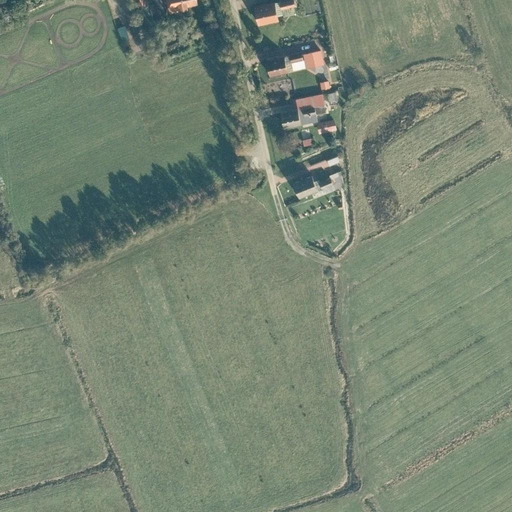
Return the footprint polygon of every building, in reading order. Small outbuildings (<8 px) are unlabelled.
[(166,0),(169,9),(197,3),(196,0),(166,0)] [(293,0),(280,0),(253,6),(257,24),(278,19),(283,16),(296,13),(293,0)] [(125,24),(118,26),(122,38),(129,35),(125,24)] [(302,50),(265,58),(268,75),(287,71),(287,69),(306,65),(306,66),(324,63),(321,48),(303,52),(302,50)] [(329,79),(321,81),(322,88),(330,86),(329,79)] [(297,108),(279,112),(282,127),(318,119),(316,112),(326,110),(322,92),(295,97),(297,108)] [(331,119),(321,121),(323,131),(332,129),(331,119)] [(329,164),(339,160),(337,155),(327,158),(329,164)] [(312,174),(292,181),(297,196),(321,188),(324,195),(347,186),(341,170),(329,174),(330,176),(320,180),(319,178),(314,180),(312,174)]
